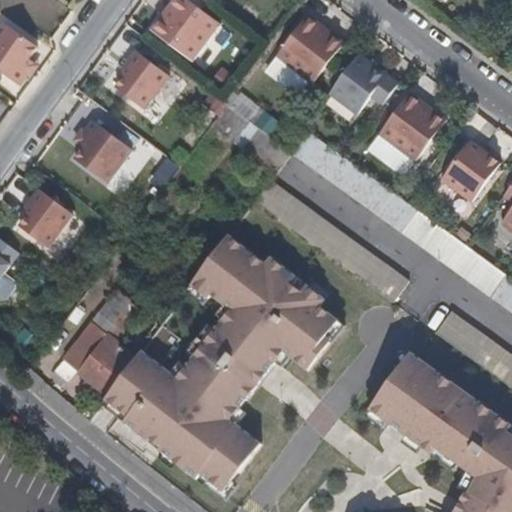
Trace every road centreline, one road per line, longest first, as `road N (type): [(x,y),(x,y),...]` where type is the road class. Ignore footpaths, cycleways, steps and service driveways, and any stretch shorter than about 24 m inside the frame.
road 1 (residential): [(156,511),(0,375)]
road 2 (residential): [(122,0),(0,167)]
road 3 (residential): [(511,96),(382,0)]
